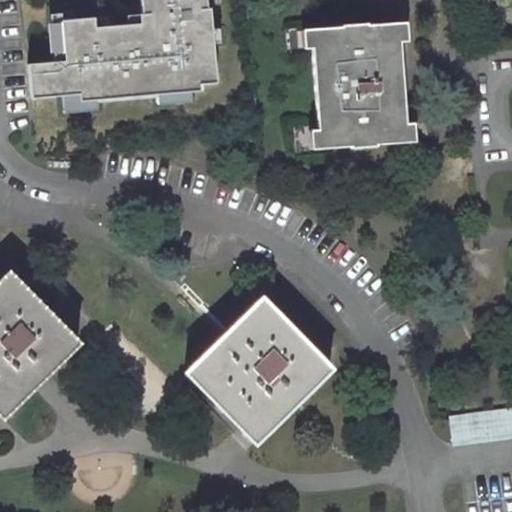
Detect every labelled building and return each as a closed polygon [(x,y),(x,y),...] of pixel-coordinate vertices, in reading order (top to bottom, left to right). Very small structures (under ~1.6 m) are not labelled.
[(140,0),(142,9),(126,11),(127,21),(107,22),(106,13),(58,17),(57,10),(47,11),(51,58),(24,60),(28,94),(59,91),(61,108),(94,104),(93,94),(153,88),(154,98),(188,94),(187,85),(197,83),(196,77),(213,75),(209,36),(219,35),(218,21),(208,22),(206,1),(203,1),(202,0),(140,0)] [(407,41),(406,22),(398,23),(399,41),(407,41)] [(310,29),(311,48),(312,58),(316,121),(317,131),(319,149),(350,147),(350,148),(376,146),(375,145),(407,143),(405,124),(405,121),(402,80),(401,60),(399,41),(398,23),(367,25),(367,23),(341,25),(341,27),(310,29)] [(310,29),(302,30),(303,48),(311,48),(310,29)] [(407,143),(415,142),(413,124),(405,124),(407,143)] [(309,131),(311,150),(319,149),(317,131),(309,131)] [(0,416),(1,417),(32,387),(46,373),(77,343),(65,330),(55,321),(7,271),(0,277),(0,416)] [(217,337),(181,373),(237,430),(253,447),(296,405),(331,371),(258,297),(223,332),(217,337)] [(511,407),(452,416),(456,444),(511,436),(511,407)]
